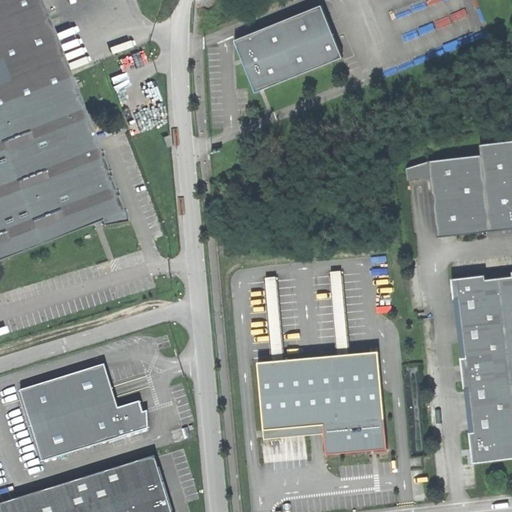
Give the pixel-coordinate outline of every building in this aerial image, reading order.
[(0,0),(0,259),(99,220),(102,225),(124,221),(123,209),(121,209),(115,196),(116,195),(115,189),(113,189),(108,176),(109,176),(108,170),(106,170),(100,157),(101,156),(100,150),(92,153),(87,139),(93,137),(39,0),(0,0)] [(243,61),(256,93),(343,58),(322,6),(235,41),(243,61)] [(97,144),(93,137),(87,139),(92,153),(100,150),(97,144)] [(511,141),(480,145),(481,155),(430,161),(432,178),(438,237),(511,228),(511,141)] [(408,181),(432,178),(430,161),(407,168),(408,181)] [(331,272),(339,355),(349,354),(341,271),(331,272)] [(486,275),(452,279),(454,299),(459,299),(466,357),(461,358),(464,389),(470,388),(475,432),(470,432),(472,452),(473,464),(511,459),(511,276),(486,280),(486,275)] [(266,278),(273,361),(283,361),(276,277),(266,278)] [(273,361),(258,363),(265,439),(325,434),(386,428),(379,352),(349,354),(339,355),(283,361),(273,361)] [(22,393),(43,463),(120,439),(111,411),(119,409),(106,367),(22,393)] [(139,403),(119,409),(111,411),(120,439),(149,430),(149,413),(143,415),(141,410),(139,403)] [(388,449),(386,428),(325,434),(327,454),(373,450),(388,449)] [(171,511),(165,492),(155,458),(0,506),(0,511),(171,511)]
